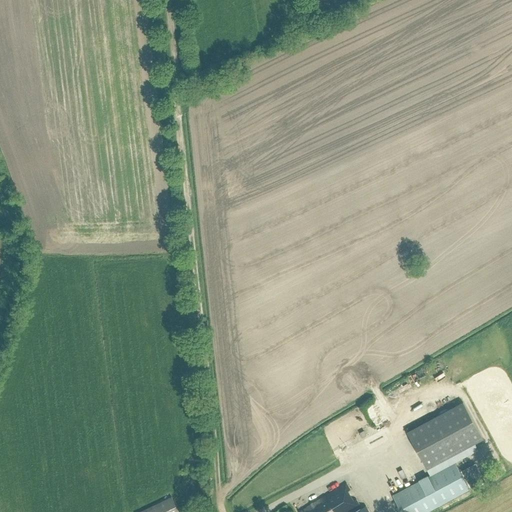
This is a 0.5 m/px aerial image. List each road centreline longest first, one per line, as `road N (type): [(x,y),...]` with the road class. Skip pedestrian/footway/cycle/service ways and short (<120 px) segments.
road 1 (track): [(166,0),(219,501)]
road 2 (unknown): [(249,511),(374,453)]
